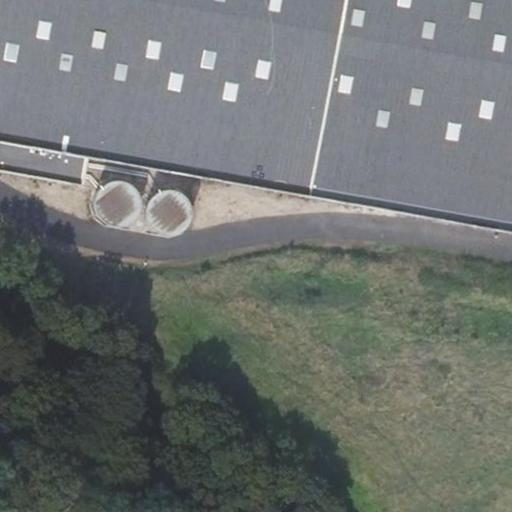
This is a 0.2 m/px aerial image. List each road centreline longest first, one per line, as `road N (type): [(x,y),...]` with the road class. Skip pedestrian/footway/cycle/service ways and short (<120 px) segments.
road 1 (unclassified): [(0,203),(38,230),(172,256),(296,222),(511,250)]
road 2 (track): [(0,307),(193,423),(319,511)]
